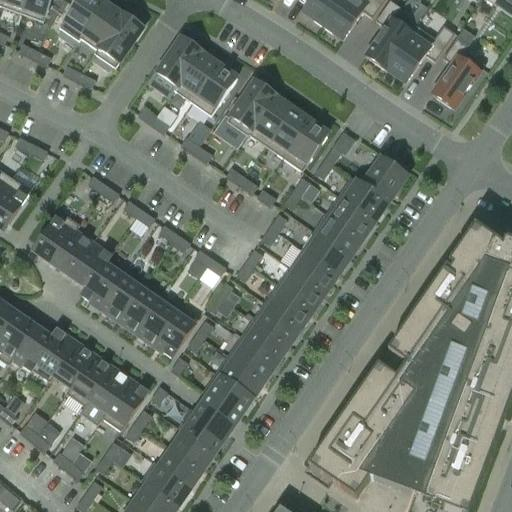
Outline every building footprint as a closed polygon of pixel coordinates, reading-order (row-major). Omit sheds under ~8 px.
[(28,0),(5,0),(2,10),(22,18),(28,0)] [(52,0),(28,0),(22,18),(44,25),(52,0)] [(80,0),(59,31),(78,44),(104,6),(96,0),(80,0)] [(313,22),(323,30),(343,0),(314,0),(304,15),(313,22)] [(343,0),(323,30),(333,37),(334,36),(343,43),(362,15),(372,22),(387,0),(343,0)] [(386,73),(416,29),(398,17),(401,11),(390,3),(376,24),(386,31),(366,59),(369,61),(369,62),(383,71),(384,71),(386,73)] [(121,17),(104,6),(78,44),(79,44),(80,42),(97,53),(94,57),(95,57),(123,17),(122,16),(121,17)] [(144,31),(123,17),(95,57),(115,71),(144,31)] [(416,29),(386,73),(387,73),(406,86),(425,58),(435,66),(455,37),(443,29),(434,42),(416,29)] [(8,40),(0,35),(0,46),(4,49),(8,40)] [(174,94),(175,94),(202,55),(182,40),(157,76),(164,81),(177,90),(174,94)] [(457,41),(443,61),(453,69),(433,97),(436,100),(450,110),(451,110),(454,112),(485,68),(465,54),(468,49),(457,41)] [(18,56),(32,63),(37,54),(23,47),(18,56)] [(51,61),(37,54),(32,63),(47,70),(51,61)] [(193,106),(210,81),(219,68),(202,56),(203,55),(202,55),(175,94),(193,106)] [(237,81),(219,68),(210,81),(193,106),(211,119),(237,81)] [(68,81),(77,86),(81,77),(67,69),(63,78),(68,81)] [(90,81),(81,77),(77,86),(91,93),(96,84),(90,81)] [(227,125),(247,139),(275,98),(255,84),(227,125)] [(276,99),(275,98),(247,139),(248,139),(249,138),(266,150),(292,111),(275,100),(276,99)] [(151,128),(157,120),(144,111),(139,118),(138,119),(151,128)] [(266,150),(284,162),(310,124),(292,111),(266,150)] [(157,120),(151,128),(164,137),(165,136),(170,129),(157,120)] [(329,137),(310,124),(284,162),(302,175),(329,137)] [(0,130),(0,142),(4,144),(9,135),(0,130)] [(15,150),(29,157),(34,148),(19,141),(15,150)] [(186,141),(181,148),(181,149),(194,158),(199,150),(186,141)] [(48,155),(34,148),(29,157),(43,164),(48,155)] [(199,150),(194,158),(207,167),(208,166),(213,159),(199,150)] [(324,163),(332,169),(342,156),(334,150),(333,150),(324,163)] [(351,182),(387,207),(406,179),(382,162),(363,189),(351,181),(351,182)] [(332,169),(324,163),(315,176),(323,182),(332,169)] [(239,189),(245,180),(232,171),(227,179),(226,180),(239,189)] [(0,198),(12,181),(0,173),(0,198)] [(87,188),(101,197),(106,189),(93,179),(87,188)] [(252,198),(253,197),(258,190),(245,180),(239,189),(252,198)] [(12,181),(0,198),(0,230),(4,233),(31,194),(12,181)] [(302,181),(293,194),(301,200),(310,187),(302,181)] [(351,182),(338,199),(375,225),(387,207),(351,182)] [(120,198),(106,189),(101,197),(114,206),(120,198)] [(263,193),(258,200),(257,201),(270,210),(272,207),(276,202),(263,193)] [(292,213),(301,200),(293,194),(284,207),(292,213)] [(326,217),(362,242),(375,225),(338,199),(326,217)] [(123,212),(136,222),(142,213),(129,204),(123,212)] [(142,213),(136,222),(149,231),(155,222),(142,213)] [(75,234),(79,228),(61,215),(33,254),(52,267),(75,234)] [(279,217),(270,231),(278,236),(287,223),(279,217)] [(326,217),(314,235),(350,260),(362,242),(326,217)] [(171,246),(177,238),(164,229),(158,237),(171,246)] [(269,250),(278,236),(270,231),(260,244),(269,250)] [(407,366),(397,381),(378,368),(309,469),(356,502),(370,482),(415,498),(409,511),(471,511),(511,402),(511,243),(508,242),(508,243),(505,242),(502,249),(479,232),(451,272),(447,269),(388,354),(407,366)] [(75,234),(52,267),(70,279),(93,246),(75,234)] [(338,278),(350,260),(314,235),(301,253),(338,278)] [(177,238),(171,246),(185,255),(191,247),(177,238)] [(70,279),(87,291),(87,292),(110,258),(93,246),(70,279)] [(194,262),(207,271),(213,262),(200,253),(194,262)] [(254,253),(245,266),(253,272),(262,259),(254,253)] [(301,253),(289,270),(326,296),(338,278),(301,253)] [(87,291),(81,299),(100,312),(127,272),(110,261),(111,259),(110,258),(87,292),(87,291)] [(226,272),(213,262),(207,271),(220,280),(226,272)] [(253,272),(245,266),(236,279),(244,285),(253,272)] [(313,313),(326,296),(289,270),(277,288),(313,313)] [(118,324),(145,285),(127,272),(100,312),(118,324)] [(145,285),(118,324),(135,336),(162,297),(145,285)] [(216,298),(224,304),(233,291),(225,285),(216,298)] [(277,288),(265,306),(301,331),(313,313),(277,288)] [(135,336),(153,349),(180,309),(162,297),(135,336)] [(224,304),(216,298),(206,312),(215,317),(224,304)] [(0,340),(17,316),(0,304),(0,340)] [(265,306),(252,324),(289,349),(301,331),(265,306)] [(199,322),(180,309),(153,349),(172,361),(199,322)] [(17,316),(0,340),(0,362),(8,368),(35,329),(17,316)] [(205,324),(196,337),(204,343),(213,329),(205,324)] [(240,341),(276,367),(289,349),(252,324),(240,341)] [(53,341),(52,341),(35,329),(8,368),(9,369),(13,363),(30,374),(53,341)] [(32,373),(49,385),(76,345),(58,333),(52,341),(53,341),(30,374),(31,375),(32,373)] [(195,356),(204,343),(196,337),(187,350),(195,356)] [(240,341),(228,359),(264,384),(276,367),(240,341)] [(67,397),(94,358),(76,345),(49,385),(50,385),(54,379),(70,391),(66,397),(67,397)] [(67,397),(85,409),(112,370),(94,358),(67,397)] [(264,384),(228,359),(215,377),(252,402),(264,384)] [(188,366),(180,361),(170,374),(179,380),(188,366)] [(90,404),(106,415),(102,421),(103,422),(130,383),(112,370),(85,409),(85,410),(90,404)] [(208,400),(203,408),(233,429),(252,402),(215,377),(202,396),(208,400)] [(130,383),(103,422),(121,435),(148,395),(130,383)] [(168,395),(159,390),(150,403),(159,409),(168,395)] [(215,456),(233,429),(203,408),(184,435),(215,456)] [(17,421),(5,411),(0,416),(0,419),(11,429),(17,421)] [(143,414),(134,426),(142,432),(151,419),(143,414)] [(133,445),(142,432),(134,426),(125,439),(133,445)] [(19,436),(32,446),(38,438),(26,428),(19,436)] [(184,435),(172,452),(202,474),(215,456),(184,435)] [(51,449),(38,438),(32,446),(44,456),(51,449)] [(105,458),(113,464),(122,451),(114,445),(105,458)] [(154,465),(154,466),(190,491),(202,474),(172,452),(160,469),(154,465)] [(53,464),(65,474),(72,466),(59,456),(53,464)] [(113,464),(105,458),(96,472),(104,477),(113,464)] [(72,466),(65,474),(78,484),(84,476),(72,466)] [(178,509),(190,491),(154,466),(141,484),(178,509)] [(94,484),(85,497),(93,503),(103,490),(94,484)] [(147,489),(135,506),(144,511),(175,511),(178,509),(141,484),(141,485),(147,489)] [(77,511),(87,511),(93,503),(85,497),(76,510),(77,511)]
